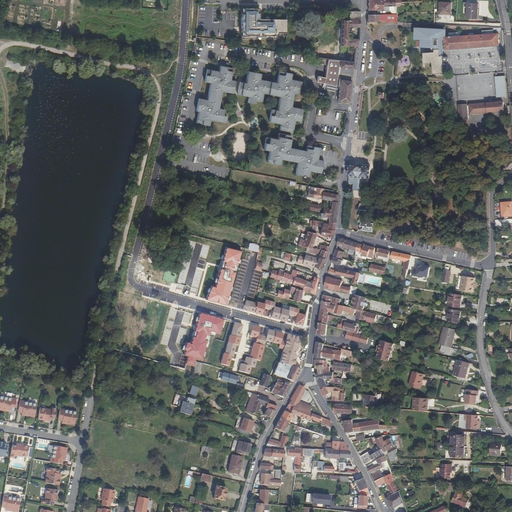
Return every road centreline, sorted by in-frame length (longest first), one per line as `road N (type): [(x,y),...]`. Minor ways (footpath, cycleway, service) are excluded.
road 1 (residential): [(208,153),(184,141),(202,59),(211,54),(309,70),(308,130),(348,143)]
road 2 (residential): [(138,287),(131,272),(178,77),(184,0)]
road 3 (residential): [(511,435),(498,417),(481,351),(486,263)]
road 4 (residential): [(305,375),(381,511)]
road 5 (residential): [(486,263),(338,230)]
road 6 (tertiary): [(305,375),(267,436),(242,511)]
road 7 (tertiary): [(364,0),(348,143)]
